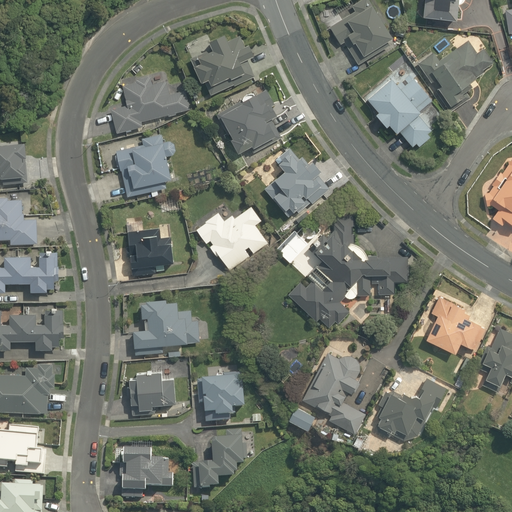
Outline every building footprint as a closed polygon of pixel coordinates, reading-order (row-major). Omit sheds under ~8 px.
[(356,14),(330,30),(340,46),(347,42),(352,51),(348,53),(356,66),(397,40),(372,0),(364,0),(352,8),(356,14)] [(425,0),(424,19),(458,23),(460,0),(425,0)] [(234,86),(254,76),(247,59),(253,56),(248,45),(244,47),(239,36),(226,42),(223,35),(207,42),(210,49),(189,59),(193,67),(192,67),(200,83),(204,82),(210,95),(233,85),(234,86)] [(416,66),(417,67),(430,86),(437,82),(442,89),(438,92),(450,111),(469,98),(465,92),(479,83),(476,78),(494,66),(484,52),(477,57),(467,43),(440,62),(434,53),(416,66)] [(394,81),(369,102),(380,116),(377,118),(389,133),(392,130),(399,138),(402,136),(415,152),(434,136),(420,118),(423,115),(420,112),(431,102),(411,77),(399,87),(394,81)] [(127,107),(111,112),(117,135),(144,128),(143,123),(190,112),(184,91),(173,93),(170,82),(151,86),(149,78),(137,81),(137,85),(123,89),(127,107)] [(217,115),(218,117),(239,158),(281,137),(272,120),(277,117),(265,94),(244,105),(242,102),(217,115)] [(118,175),(122,174),(126,198),(167,190),(166,184),(171,184),(166,161),(175,159),(172,142),(162,144),(161,137),(141,141),(142,146),(114,151),(118,175)] [(25,147),(0,148),(0,179),(2,179),(2,184),(27,183),(25,147)] [(275,162),(276,164),(285,175),(265,190),(288,222),(310,206),(311,207),(329,194),(318,178),(324,174),(314,160),(304,167),(291,150),(275,162)] [(511,227),(511,158),(481,205),(496,215),(493,221),(503,228),(505,224),(511,227)] [(22,198),(0,197),(0,240),(12,240),(12,245),(39,245),(39,220),(22,220),(22,198)] [(218,214),(197,230),(229,272),(269,242),(256,226),(262,222),(251,207),(237,218),(234,215),(225,222),(218,214)] [(409,259),(369,258),(363,265),(346,250),(356,238),(351,234),(356,228),(342,216),(329,230),(335,235),(315,258),(321,264),(290,300),(330,335),(349,313),(339,304),(345,297),(352,303),(358,298),(370,298),(370,288),(378,288),(378,297),(396,298),(396,283),(409,283),(409,259)] [(130,235),(130,239),(132,276),(157,276),(157,269),(175,268),(174,248),(157,249),(157,241),(143,241),(143,234),(130,235)] [(7,257),(7,269),(0,268),(0,294),(8,295),(8,288),(32,288),(32,296),(50,296),(50,288),(59,288),(59,257),(41,257),(41,268),(33,268),(33,257),(7,257)] [(468,313),(440,297),(431,314),(440,319),(428,341),(456,357),(461,347),(474,354),(487,330),(465,318),(468,313)] [(145,334),(134,334),(135,357),(182,356),(182,348),(200,347),(199,322),(192,323),(192,312),(179,312),(179,304),(142,305),(142,323),(145,323),(145,334)] [(2,318),(0,317),(0,353),(13,354),(14,343),(36,344),(36,352),(58,353),(58,344),(65,345),(66,317),(48,316),(48,327),(37,327),(38,317),(12,316),(11,327),(2,327),(2,318)] [(511,332),(505,328),(493,349),(488,346),(476,368),(490,377),(484,387),(498,395),(505,383),(511,386),(511,332)] [(362,364),(330,347),(302,402),(332,417),(329,423),(355,437),(367,415),(346,404),(351,394),(355,395),(361,383),(354,379),(362,364)] [(25,377),(0,375),(0,415),(47,417),(47,394),(53,394),(54,368),(41,367),(41,369),(26,369),(25,377)] [(298,400),(309,378),(296,371),(285,394),(298,400)] [(205,426),(229,424),(229,419),(235,419),(235,413),(245,412),(243,378),(243,373),(223,375),(223,380),(198,382),(199,407),(204,406),(205,426)] [(137,383),(130,384),(132,408),(140,408),(140,416),(154,415),(153,411),(175,409),(173,384),(163,384),(162,375),(137,377),(137,383)] [(390,389),(380,408),(383,409),(377,420),(382,423),(376,433),(403,447),(407,440),(414,443),(432,410),(436,412),(447,391),(428,380),(416,403),(390,389)] [(307,430),(314,416),(295,406),(287,420),(307,430)] [(7,435),(0,433),(0,465),(16,467),(15,472),(45,475),(48,450),(40,450),(42,429),(8,425),(7,435)] [(212,466),(193,466),(193,492),(221,491),(221,481),(235,481),(235,475),(243,475),(243,466),(245,466),(245,432),(228,432),(228,443),(212,443),(212,466)] [(126,452),(126,454),(123,501),(148,503),(148,492),(173,493),(174,475),(168,475),(169,463),(152,462),(152,454),(126,452)] [(43,511),(46,484),(14,481),(13,488),(4,487),(3,500),(0,499),(0,511),(43,511)]
